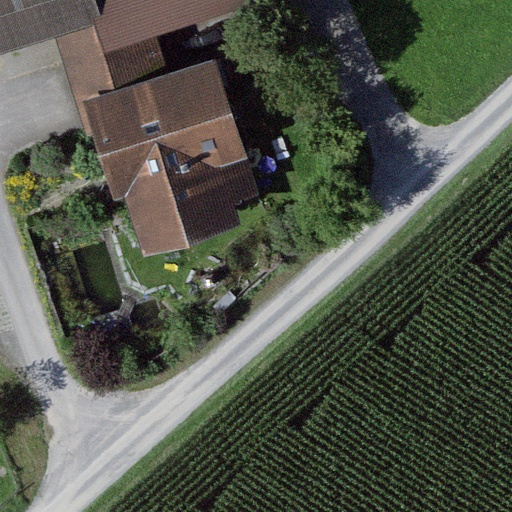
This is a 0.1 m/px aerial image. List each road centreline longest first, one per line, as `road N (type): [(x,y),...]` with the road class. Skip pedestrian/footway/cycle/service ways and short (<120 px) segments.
road 1 (track): [(511,96),(63,511)]
road 2 (track): [(107,471),(0,211)]
